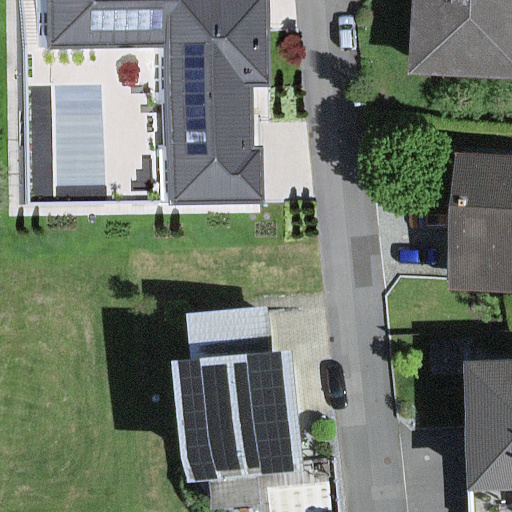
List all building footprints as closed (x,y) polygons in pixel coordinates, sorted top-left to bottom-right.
[(14,0),(14,212),(258,212),(258,148),(240,148),(240,93),(263,93),(263,0),(14,0)] [(511,0),(435,0),(431,74),(511,78),(511,0)] [(511,172),(475,170),(466,292),(511,294),(511,172)] [(262,314),(208,319),(213,368),(201,369),(212,482),(227,480),(230,503),(265,499),(262,466),(310,461),(300,360),(268,364),(262,314)] [(511,360),(483,361),(490,491),(511,490),(511,360)]
